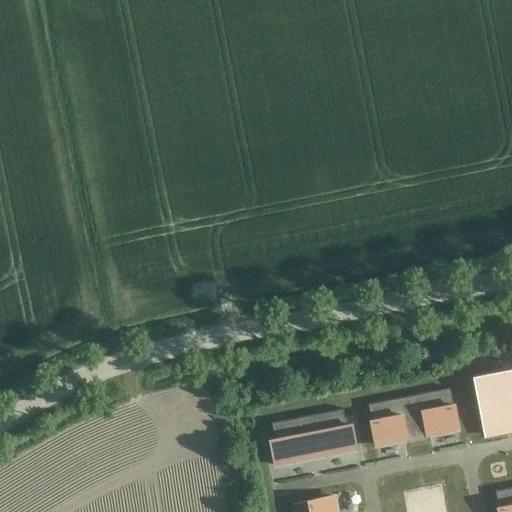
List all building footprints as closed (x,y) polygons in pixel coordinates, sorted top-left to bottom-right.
[(511,429),(511,367),(473,375),(484,435),(511,429)] [(449,387),(408,395),(417,441),(429,438),(428,434),(457,429),(452,403),(449,387)] [(417,441),(408,395),(367,403),(370,419),(375,445),(404,439),(404,443),(417,441)] [(269,438),(274,464),(355,449),(350,423),(345,423),(342,408),(270,422),(273,437),(269,438)] [(511,511),(511,486),(494,490),(497,506),(498,511),(511,511)] [(291,503),(292,511),(336,511),(333,495),(307,500),(291,503)]
